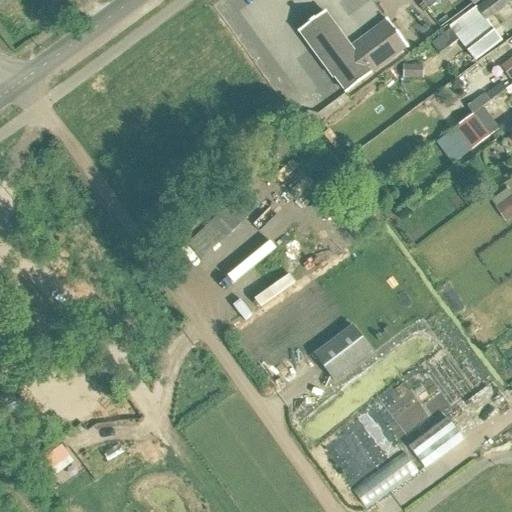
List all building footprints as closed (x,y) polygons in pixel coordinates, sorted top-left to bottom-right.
[(420,0),(428,10),(440,0),(420,0)] [(511,0),(486,0),(477,8),(476,7),(449,26),(450,28),(434,40),(443,52),(459,40),(476,62),(503,41),(487,21),(511,1),(511,0)] [(388,21),(352,48),(325,12),(299,32),(345,94),(370,75),(370,76),(408,47),(388,21)] [(511,59),(502,67),(511,80),(511,78),(511,59)] [(403,66),(403,79),(422,79),(422,66),(403,66)] [(468,107),(473,114),(482,108),(490,102),(485,95),(484,94),(468,107)] [(489,137),(472,115),(455,129),(472,151),(489,137)] [(511,198),(496,209),(506,222),(511,217),(511,198)] [(271,289),(237,309),(242,317),(276,297),(271,289)] [(333,381),(372,351),(352,326),(313,355),(333,381)] [(374,425),(389,416),(383,406),(368,415),(374,425)] [(424,469),(462,440),(447,419),(408,448),(424,469)] [(61,447),(39,459),(46,470),(68,458),(61,447)] [(350,489),(366,509),(417,470),(401,450),(350,489)]
